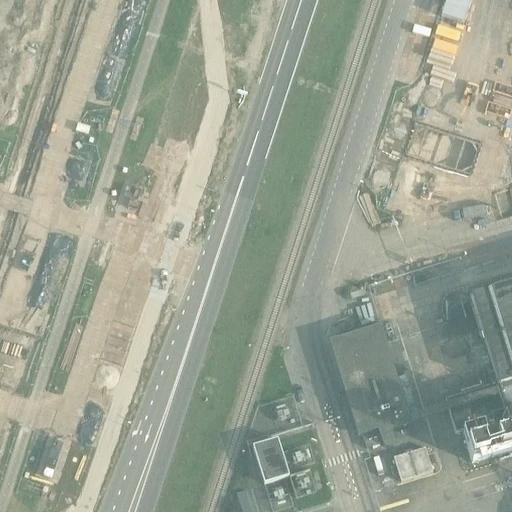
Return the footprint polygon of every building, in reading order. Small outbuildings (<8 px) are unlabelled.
[(495,389),(443,404),(444,407),(446,414),(455,442),(463,440),(473,473),(511,461),(511,416),(510,408),(511,407),(511,286),(468,299),(495,389)] [(380,327),(328,343),(332,355),(335,365),(357,438),(361,437),(365,450),(381,445),(382,446),(382,447),(383,448),(384,449),(385,449),(386,449),(387,450),(388,450),(389,449),(390,449),(391,449),(391,448),(392,448),(392,447),(393,446),(393,445),(393,444),(393,443),(393,442),(393,441),(409,436),(406,428),(410,427),(446,414),(444,407),(408,420),(387,350),(380,327)] [(419,412),(407,374),(396,378),(408,416),(419,412)] [(288,479),(277,442),(267,444),(266,440),(251,445),(264,486),(288,479)] [(425,452),(394,461),(401,484),(432,475),(425,452)]
